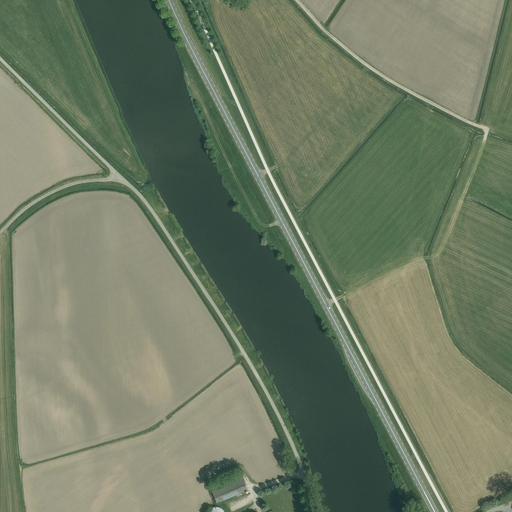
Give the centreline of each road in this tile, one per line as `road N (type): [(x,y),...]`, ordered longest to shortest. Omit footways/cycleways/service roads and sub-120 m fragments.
road 1 (secondary): [(434,511),(167,0)]
road 2 (unclassified): [(313,511),(295,452),(251,367),(141,197),(0,58)]
road 3 (track): [(294,0),(358,62),(486,129),(483,139)]
